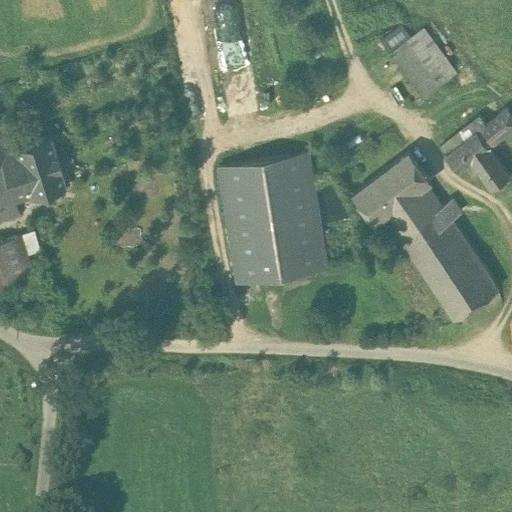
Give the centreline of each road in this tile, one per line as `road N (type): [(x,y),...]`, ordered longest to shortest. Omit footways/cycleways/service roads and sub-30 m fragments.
road 1 (unclassified): [(511,374),(378,351),(49,339)]
road 2 (unclassified): [(39,511),(49,339)]
